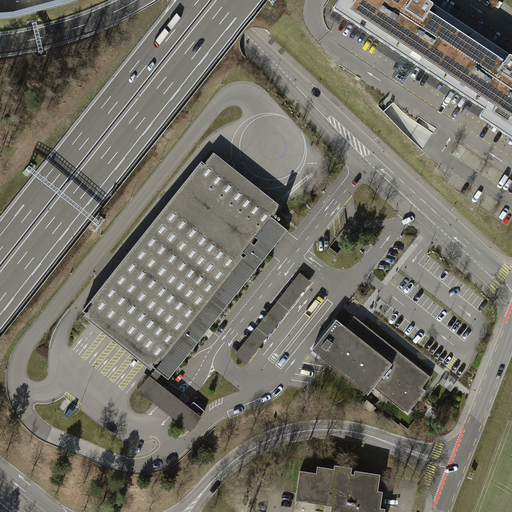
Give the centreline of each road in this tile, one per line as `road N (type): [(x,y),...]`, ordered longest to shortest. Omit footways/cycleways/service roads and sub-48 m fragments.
road 1 (unclassified): [(210,0),(511,290)]
road 2 (motorway): [(0,294),(234,0)]
road 3 (motorway): [(193,0),(0,243)]
road 4 (tertiary): [(433,460),(374,436),(320,429),(263,442),(215,478)]
road 5 (tertiary): [(511,328),(458,469)]
road 6 (motorway): [(137,0),(57,33),(0,44)]
